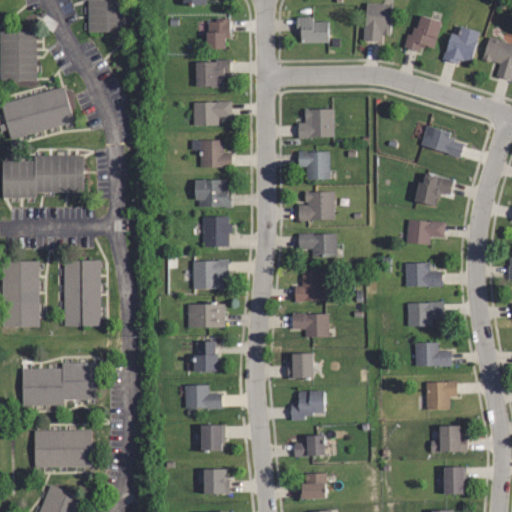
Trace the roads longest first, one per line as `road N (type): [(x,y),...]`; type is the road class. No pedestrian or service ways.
road 1 (residential): [(46,0),(98,92),(116,157),(131,446),(114,511)]
road 2 (residential): [(260,437),(264,0)]
road 3 (residential): [(509,114),(476,252),(500,431),(496,511)]
road 4 (residential): [(265,75),(377,74),(511,114)]
